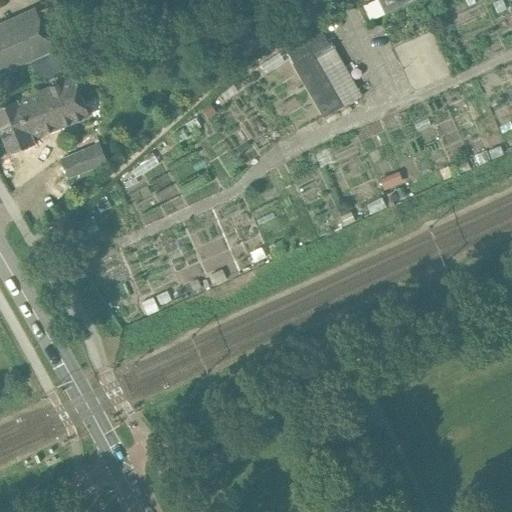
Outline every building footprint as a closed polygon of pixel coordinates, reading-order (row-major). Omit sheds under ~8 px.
[(379,0),(386,14),(416,0),(379,0)] [(0,73),(55,49),(37,8),(0,24),(0,73)] [(330,45),(319,25),(284,46),(294,65),(293,65),(324,118),(344,106),(313,54),(330,45)] [(196,75),(190,80),(193,83),(198,78),(196,75)] [(90,116),(74,77),(0,106),(0,129),(10,154),(28,146),(35,143),(33,139),(90,116)] [(209,104),(202,108),(208,117),(215,112),(209,104)] [(108,161),(100,143),(61,159),(69,177),(108,161)] [(500,146),(490,151),(494,159),(504,155),(500,146)] [(106,196),(95,201),(101,212),(111,207),(106,196)] [(351,211),(342,216),(346,225),(355,220),(351,211)] [(281,241),(270,246),(274,253),(284,249),(281,241)] [(222,269),(211,274),(216,283),(226,278),(222,269)]
